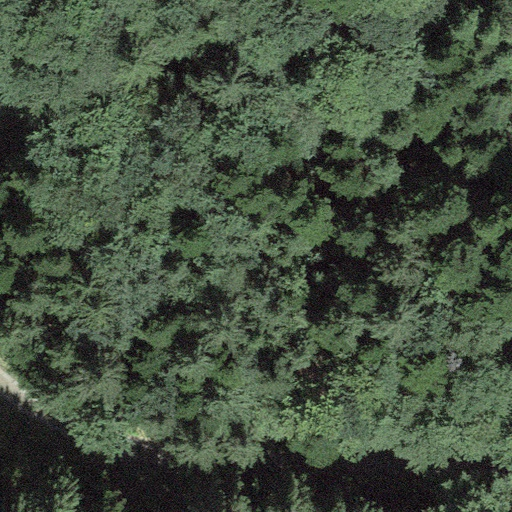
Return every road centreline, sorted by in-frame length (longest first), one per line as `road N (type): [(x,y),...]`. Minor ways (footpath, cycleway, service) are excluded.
road 1 (track): [(0,380),(25,406),(89,444),(183,460),(511,456)]
road 2 (track): [(375,0),(0,101)]
